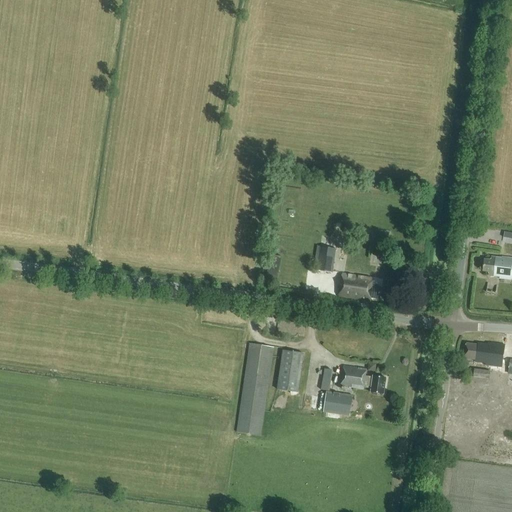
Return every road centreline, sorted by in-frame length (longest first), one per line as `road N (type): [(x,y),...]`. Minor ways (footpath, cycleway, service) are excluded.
road 1 (tertiary): [(452,326),(0,262)]
road 2 (unclassified): [(452,326),(498,0)]
road 3 (unclassified): [(431,511),(452,326)]
